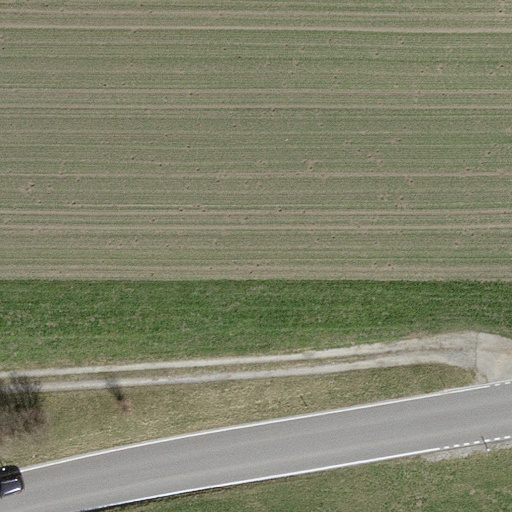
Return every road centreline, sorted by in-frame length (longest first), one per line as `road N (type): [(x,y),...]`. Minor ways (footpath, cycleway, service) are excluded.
road 1 (track): [(511,366),(504,353),(472,344),(0,388)]
road 2 (tertiary): [(511,407),(0,504)]
